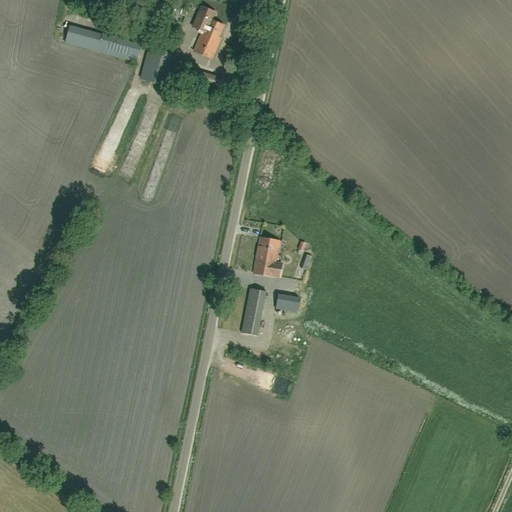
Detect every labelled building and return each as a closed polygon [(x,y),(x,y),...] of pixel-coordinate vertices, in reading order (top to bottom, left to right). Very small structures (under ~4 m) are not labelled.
[(173,14),(175,10),(181,12),(183,4),(177,2),(176,5),(162,0),(152,0),(151,7),(173,14)] [(192,27),(202,32),(218,38),(224,26),(211,21),(215,13),(201,7),(192,27)] [(98,53),(102,37),(69,29),(65,45),(98,53)] [(218,38),(202,32),(193,51),(212,60),(221,39),(218,38)] [(102,36),(102,37),(98,53),(136,63),(141,46),(102,36)] [(177,56),(149,49),(141,80),(169,87),(177,56)] [(218,92),(223,80),(207,75),(185,68),(181,81),(218,92)] [(276,263),(280,242),(260,238),(258,247),(256,258),(253,274),(273,277),(274,276),(279,277),(282,264),(276,263)] [(307,250),(308,247),(306,246),(306,244),(301,242),(298,250),(303,252),(305,249),(307,250)] [(311,257),(305,255),(301,268),(307,270),(311,257)] [(266,292),(250,289),(242,333),(258,336),(266,292)] [(278,295),(276,309),(297,313),(299,298),(278,295)]
